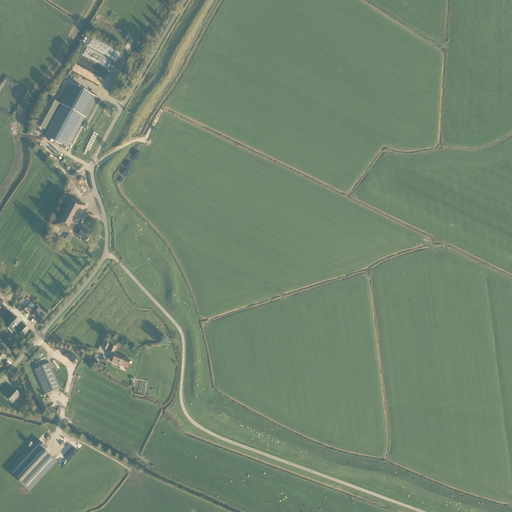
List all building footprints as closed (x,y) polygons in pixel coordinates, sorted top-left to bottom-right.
[(83,55),(92,60),(96,51),(87,47),(83,55)] [(80,56),(72,70),(97,83),(101,76),(89,70),(91,65),(92,66),(93,63),(80,56)] [(84,118),(85,118),(96,98),(71,84),(60,105),(62,105),(45,137),(67,149),(84,118)] [(49,98),(34,124),(45,130),(60,104),(49,98)] [(71,236),(73,233),(78,236),(87,241),(91,234),(82,229),(82,230),(76,226),(84,213),(83,212),(86,207),(70,198),(54,226),(71,236)] [(36,306),(29,314),(39,322),(45,314),(36,306)] [(18,332),(23,336),(29,329),(7,310),(0,318),(0,319),(5,324),(3,325),(13,334),(19,326),(22,329),(18,332)] [(109,345),(106,343),(103,349),(109,352),(112,346),(109,345)] [(115,354),(112,362),(127,368),(131,361),(115,354)] [(34,370),(45,395),(60,388),(52,369),(52,368),(50,363),(34,370)] [(136,386),(135,392),(145,395),(148,381),(136,378),(134,386),(136,386)] [(21,396),(24,394),(19,389),(16,392),(14,389),(6,398),(12,403),(20,395),(21,396)] [(38,440),(8,473),(28,492),(56,462),(44,451),(47,448),(38,440)]
